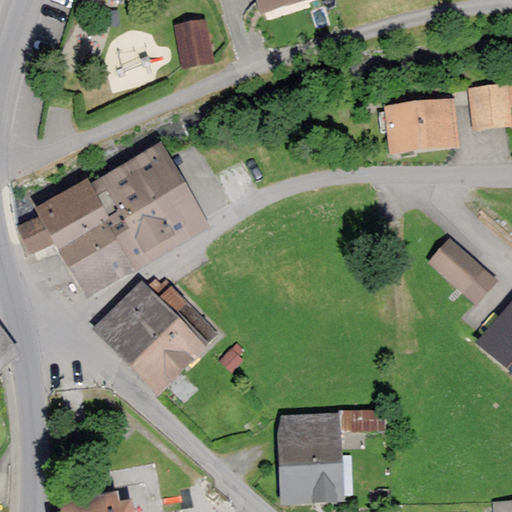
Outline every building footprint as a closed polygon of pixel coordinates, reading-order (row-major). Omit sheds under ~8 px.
[(205,22),(176,27),(183,67),(212,62),(205,22)] [(508,124),(504,91),(473,94),(477,127),(508,124)] [(454,143),(450,106),(415,110),(413,100),(397,102),(398,112),(380,114),(382,133),(390,132),(392,156),(414,153),(414,148),(454,143)] [(112,190),(125,213),(100,228),(124,268),(170,241),(172,243),(196,230),(160,164),(112,190)] [(65,247),(100,228),(125,213),(108,184),(98,189),(97,187),(23,228),(33,250),(60,238),(65,247)] [(339,235),(325,199),(308,206),(306,200),(262,217),(265,224),(254,229),(268,263),(339,235)] [(124,268),(100,228),(65,247),(93,294),(127,274),(124,268)] [(485,276),(451,246),(433,265),(475,302),(486,290),(478,283),(485,276)] [(103,327),(131,356),(185,304),(168,286),(165,283),(160,288),(155,282),(145,292),(142,289),(103,327)] [(212,332),(185,304),(131,356),(158,383),(192,350),(197,355),(207,346),(202,342),(212,332)] [(511,322),(492,345),(511,363),(511,322)] [(420,410),(418,360),(394,361),(396,410),(420,410)] [(385,441),(383,413),(330,415),(331,417),(286,419),(290,498),(336,495),(336,497),(342,497),(341,494),(349,493),(348,467),(341,467),(340,435),(372,434),(372,441),(385,441)] [(387,489),(405,488),(405,476),(387,476),(387,489)]
